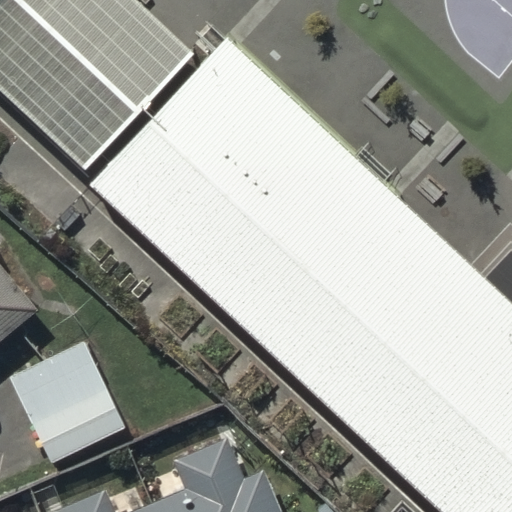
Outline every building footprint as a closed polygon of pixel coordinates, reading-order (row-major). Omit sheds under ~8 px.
[(199,62),(132,0),(0,0),(0,97),(88,180),(199,62)] [(511,0),(332,0),(303,35),(329,57),(316,74),(429,167),(441,152),(481,185),(511,147),(511,106),(493,90),(511,66),(511,0)] [(511,511),(511,298),(234,42),(97,189),(445,511),(511,511)] [(0,348),(40,315),(0,266),(0,348)] [(129,432),(87,346),(13,382),(55,468),(129,432)] [(191,495),(158,508),(159,511),(284,511),(268,475),(248,483),(231,443),(178,466),(191,495)] [(159,511),(158,508),(148,511),(118,511),(110,494),(67,511),(159,511)]
